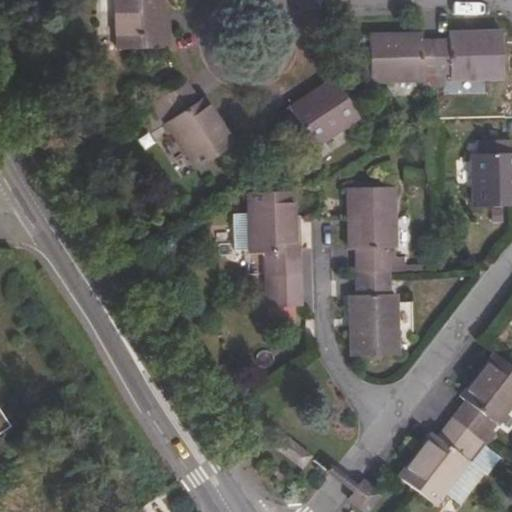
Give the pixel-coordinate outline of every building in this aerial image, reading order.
[(121,0),(122,32),(172,32),(172,16),(166,16),(166,0),(121,0)] [(460,26),(441,26),(431,26),(431,22),(380,23),(381,67),(431,66),(431,60),(441,60),(460,60),(460,66),(511,65),(511,21),(460,22),(460,26)] [(201,84),(188,65),(161,82),(173,100),(170,103),(198,149),(234,125),(207,81),(201,84)] [(307,130),(310,134),(352,107),(329,71),(287,98),(290,103),(277,111),(295,138),(307,130)] [(480,147),(481,198),(511,197),(511,133),(486,134),(486,147),(480,147)] [(398,175),(354,176),(355,235),(360,235),(360,259),(360,283),(354,283),(356,342),(398,343),(397,283),(391,283),(390,259),(390,236),(399,236),(398,175)] [(268,239),(268,261),(302,261),(301,239),(296,238),(295,177),(254,179),(254,238),(268,239)] [(496,412),(511,391),(511,354),(496,341),(463,384),(463,390),(450,406),(436,425),(430,425),(399,464),(433,491),(465,449),(461,445),(475,427),(489,408),(496,412)] [(0,395),(0,423),(12,416),(0,395)] [(284,433),(274,446),(296,464),(308,452),(284,433)] [(349,479),(338,469),(328,460),(320,468),(343,486),(351,493),(346,499),(363,511),(367,511),(382,495),(371,487),(362,480),(356,484),(349,479)]
